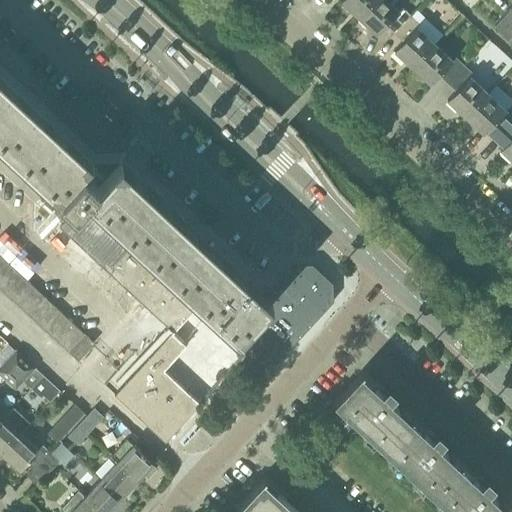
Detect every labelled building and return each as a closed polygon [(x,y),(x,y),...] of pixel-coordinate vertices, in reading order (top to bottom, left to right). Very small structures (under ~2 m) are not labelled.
[(342,0),(342,1),(360,17),(375,0),(342,0)] [(388,0),(375,0),(360,17),(379,35),(387,26),(394,33),(411,15),(404,7),(400,11),(388,0)] [(511,6),(495,24),(511,39),(511,6)] [(411,15),(394,33),(403,41),(395,50),(413,67),(435,43),(417,27),(421,23),(411,15)] [(449,83),(465,65),(457,57),(454,60),(435,43),(413,67),(432,84),(440,75),(449,83)] [(467,117),(489,93),(471,76),(474,73),(465,65),(449,83),(457,91),(448,99),(467,117)] [(0,144),(61,202),(73,212),(60,226),(173,330),(115,393),(165,441),(254,342),(276,363),(334,300),(333,282),(312,263),(294,264),(270,289),(258,290),(120,163),(121,162),(121,160),(105,160),(90,160),(0,77),(0,144)] [(115,141),(123,132),(123,114),(100,93),(82,94),(74,103),(75,121),(97,141),(115,141)] [(502,133),(511,121),(511,101),(505,108),(489,93),(467,117),(485,133),(493,125),(502,133)] [(511,121),(502,133),(510,140),(502,149),(511,158),(511,121)] [(7,261),(0,267),(0,284),(15,269),(7,261)] [(0,284),(0,287),(7,293),(24,276),(15,269),(0,284)] [(7,293),(15,301),(32,284),(24,276),(7,293)] [(15,301),(23,309),(40,292),(32,284),(15,301)] [(23,309),(32,317),(49,300),(40,292),(23,309)] [(32,317),(41,325),(58,308),(49,300),(32,317)] [(41,325),(50,334),(67,317),(58,308),(41,325)] [(50,334),(60,343),(77,326),(67,317),(50,334)] [(94,342),(77,326),(60,343),(78,360),(94,342)] [(0,373),(7,380),(26,359),(16,350),(0,367),(0,373)] [(26,359),(7,380),(16,388),(35,367),(26,359)] [(424,429),(423,430),(391,400),(397,393),(389,386),(385,390),(374,383),(374,384),(362,373),(364,372),(363,371),(334,402),(452,511),(509,511),(511,509),(511,508),(509,510),(489,492),(496,485),(487,477),(483,482),(473,475),(472,476),(440,446),(446,439),(438,431),(434,436),(424,429)] [(50,401),(60,390),(53,384),(43,395),(50,401)] [(0,422),(5,417),(12,410),(0,399),(0,422)] [(67,431),(84,412),(75,403),(58,422),(67,431)] [(78,425),(87,434),(104,416),(94,407),(78,425)] [(0,422),(0,450),(3,453),(21,432),(20,431),(26,425),(19,418),(13,425),(5,417),(0,422)] [(87,434),(78,425),(68,435),(78,444),(87,434)] [(21,432),(3,453),(20,469),(27,462),(33,467),(43,456),(49,450),(43,445),(39,449),(21,432)] [(154,462),(127,438),(111,455),(138,480),(145,473),(149,476),(157,467),(153,464),(154,462)] [(49,450),(43,456),(54,467),(60,460),(49,450)] [(43,456),(33,467),(27,474),(37,484),(54,467),(43,456)] [(138,480),(117,461),(102,478),(122,497),(138,480)] [(236,507),(240,511),(299,511),(264,479),(266,477),(265,476),(236,507)] [(85,495),(103,511),(108,511),(122,497),(102,478),(85,495)] [(103,511),(85,495),(79,490),(63,507),(67,511),(103,511)]
